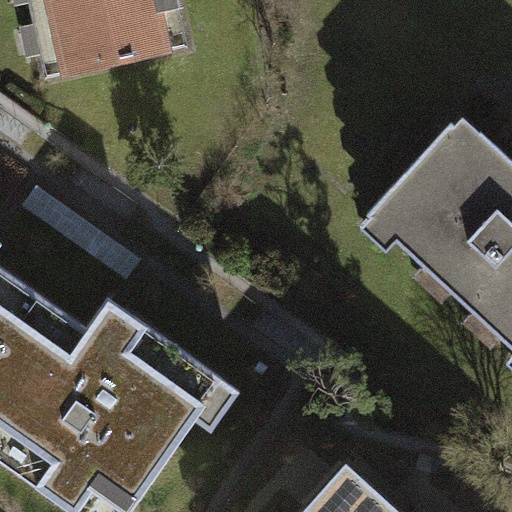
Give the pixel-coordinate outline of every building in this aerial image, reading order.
[(188,46),(177,0),(28,0),(34,25),(41,23),(47,50),(40,51),(46,77),(188,46)] [(511,159),(481,131),(473,140),(452,121),(368,213),(359,222),(380,241),(388,232),(511,344),(511,159)] [(0,240),(0,348),(39,293),(0,265),(0,246),(3,243),(0,240)] [(39,293),(0,348),(0,458),(75,511),(129,511),(196,419),(212,430),(240,389),(118,303),(109,297),(87,327),(39,293)] [(310,511),(303,506),(297,511),(404,511),(361,473),(325,511),(310,511)]
